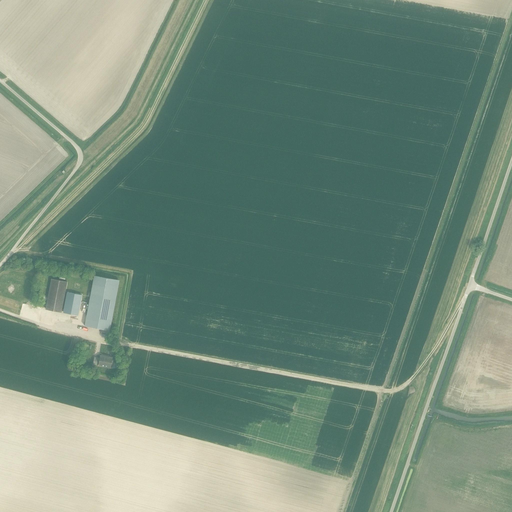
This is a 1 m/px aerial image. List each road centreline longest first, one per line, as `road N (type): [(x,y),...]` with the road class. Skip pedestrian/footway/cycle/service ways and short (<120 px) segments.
road 1 (track): [(12,251),(143,126),(206,0)]
road 2 (unclassified): [(0,264),(81,159),(0,80)]
road 3 (unclassified): [(391,511),(469,285)]
road 4 (unclassified): [(469,285),(511,160)]
